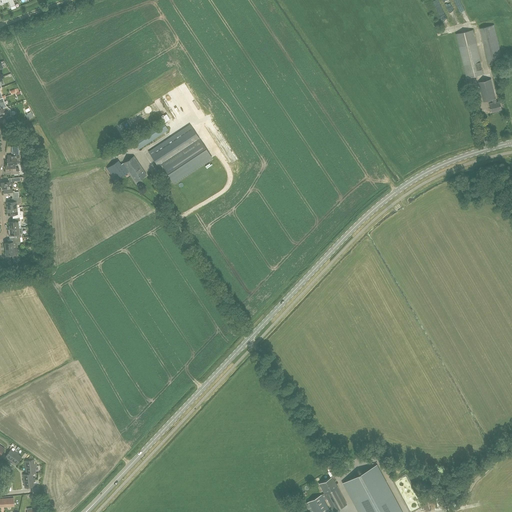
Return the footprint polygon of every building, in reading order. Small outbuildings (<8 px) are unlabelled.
[(448,22),(440,0),(436,2),(444,23),(448,22)] [(445,0),(450,10),(454,8),(450,0),(445,0)] [(494,25),(480,28),(488,63),(503,60),(494,25)] [(484,74),(473,30),(457,34),(467,78),(484,74)] [(479,82),(484,101),(493,99),(494,103),(490,104),(492,112),(502,110),(500,102),(497,102),(491,79),(479,82)] [(7,109),(7,107),(0,109),(0,116),(4,115),(5,118),(11,116),(10,112),(11,111),(10,108),(8,108),(7,109)] [(163,121),(134,141),(139,149),(169,130),(163,121)] [(190,124),(149,152),(160,169),(164,166),(174,182),(212,158),(190,124)] [(13,153),(13,155),(8,155),(8,158),(7,158),(8,165),(6,165),(17,164),(20,163),(19,150),(17,150),(16,147),(12,146),(11,153),(13,153)] [(115,180),(129,171),(136,182),(146,175),(134,156),(119,166),(116,162),(107,168),(115,180)] [(6,171),(11,171),(11,174),(19,173),(19,168),(16,168),(15,164),(17,164),(6,165),(6,171)] [(15,183),(15,181),(22,180),(22,177),(14,178),(14,181),(1,183),(2,189),(14,188),(13,183),(15,183)] [(13,198),(14,198),(19,197),(18,192),(15,192),(15,191),(14,191),(14,188),(2,189),(4,189),(4,195),(12,194),(13,198)] [(14,201),(9,202),(7,202),(8,208),(17,207),(17,205),(18,204),(18,203),(20,203),(20,197),(19,197),(14,198),(14,201)] [(16,218),(20,217),(23,217),(22,211),(19,211),(19,210),(18,210),(17,207),(8,208),(8,215),(16,214),(16,218)] [(20,217),(16,218),(14,218),(14,221),(9,222),(10,228),(21,227),(20,217)] [(16,238),(20,237),(22,237),(22,233),(22,232),(22,227),(21,227),(10,228),(10,235),(15,234),(16,238)] [(5,243),(5,249),(18,248),(18,244),(20,244),(21,243),(20,237),(16,238),(14,238),(15,242),(5,243)] [(18,250),(18,248),(5,249),(6,255),(12,255),(13,258),(18,258),(18,251),(18,250)] [(10,449),(5,457),(11,460),(17,452),(15,450),(14,452),(10,449)] [(19,453),(17,452),(11,460),(17,464),(22,457),(18,454),(19,453)] [(401,511),(376,465),(343,482),(345,486),(345,488),(351,499),(352,499),(359,511),(401,511)] [(37,468),(36,466),(26,467),(26,474),(23,474),(35,473),(35,468),(37,468)] [(35,473),(23,474),(24,481),(35,479),(35,477),(33,477),(32,473),(35,473)] [(325,511),(329,510),(324,500),(327,499),(332,508),(345,501),(332,477),(319,484),(324,493),(321,495),(307,502),(312,511),(325,511)] [(35,479),(24,481),(25,488),(34,486),(33,482),(35,482),(35,479)]
